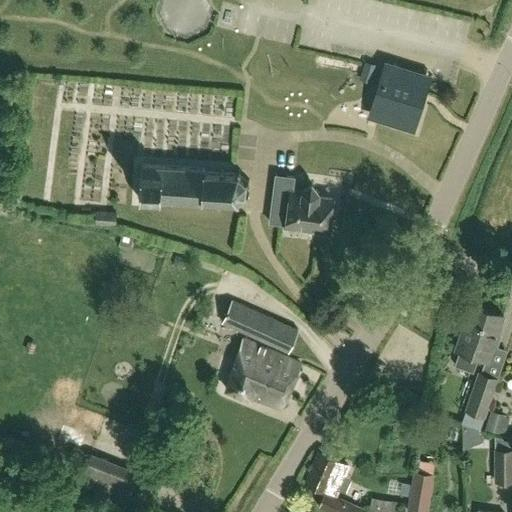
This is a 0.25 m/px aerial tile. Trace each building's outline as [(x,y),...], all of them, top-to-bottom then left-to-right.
[(420,90),(426,73),(385,60),(373,99),(383,102),(378,120),(415,131),(427,92),(420,90)] [(203,200),(237,202),(245,195),(247,183),(239,175),(204,172),(205,169),(143,164),(140,200),(203,204),(203,200)] [(275,174),(270,221),(331,228),(335,199),(318,197),(319,192),(312,183),(303,191),(293,190),(294,176),(275,174)] [(115,223),(115,212),(96,211),(96,222),(115,223)] [(56,242),(57,267),(71,266),(73,292),(95,291),(94,264),(93,264),(92,249),(72,250),(72,241),(56,242)] [(223,325),(288,352),(298,328),(233,301),(223,325)] [(472,305),(455,351),(459,353),(454,366),(473,372),(478,358),(488,362),(504,316),(472,305)] [(280,409),(301,364),(244,339),(227,390),(251,399),(280,409)] [(465,411),(461,423),(480,430),(484,418),(485,418),(499,379),(478,371),(465,411)] [(163,411),(188,419),(195,397),(170,389),(163,411)] [(500,432),(504,417),(505,415),(491,410),(485,427),(500,432)] [(511,440),(494,435),(494,483),(511,481),(511,440)] [(77,485),(134,506),(146,474),(81,450),(77,462),(85,465),(77,485)] [(320,453),(306,483),(326,491),(319,507),(329,511),(361,511),(363,508),(336,496),(349,466),(320,453)] [(429,511),(435,473),(413,470),(410,493),(405,492),(403,501),(408,502),(406,511),(429,511)] [(401,511),(403,502),(371,497),(368,511),(401,511)]
